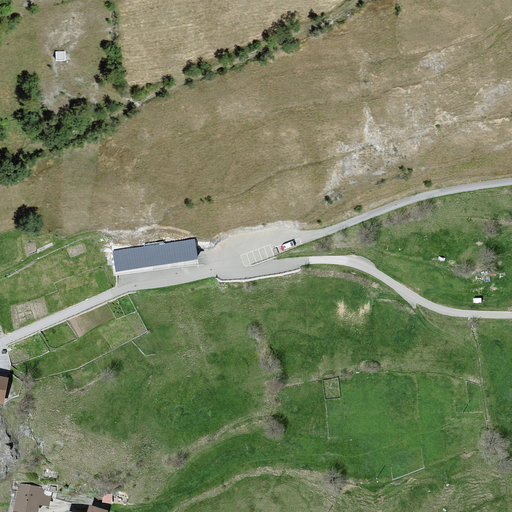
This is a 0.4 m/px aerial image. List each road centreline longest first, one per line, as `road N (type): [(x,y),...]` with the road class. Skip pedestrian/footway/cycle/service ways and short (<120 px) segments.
road 1 (unclassified): [(511,178),(412,198),(322,232),(236,245),(218,267)]
road 2 (unclassified): [(218,267),(244,273),(340,260),(452,313),(511,315)]
road 3 (tertiary): [(0,344),(125,290)]
